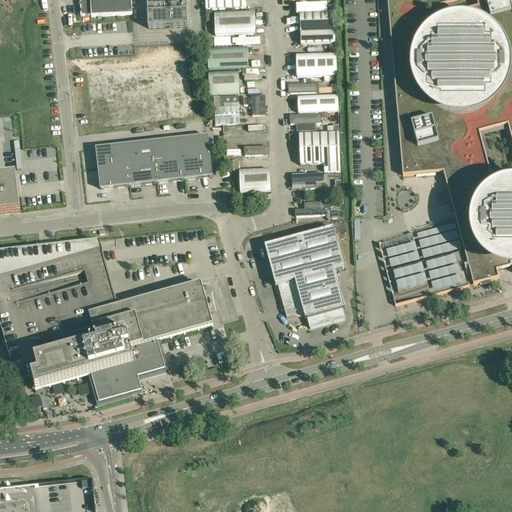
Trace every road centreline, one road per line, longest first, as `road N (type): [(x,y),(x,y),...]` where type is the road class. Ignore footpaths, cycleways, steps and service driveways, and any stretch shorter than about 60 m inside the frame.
road 1 (unclassified): [(229,235),(269,221),(281,204),(273,0)]
road 2 (tertiary): [(270,386),(511,317)]
road 3 (unclassified): [(79,223),(55,0)]
road 4 (unclassified): [(229,235),(216,216),(194,212),(79,223)]
road 5 (unclassified): [(270,386),(229,235)]
road 6 (tertiary): [(101,442),(223,398)]
road 7 (tertiary): [(223,398),(99,428)]
